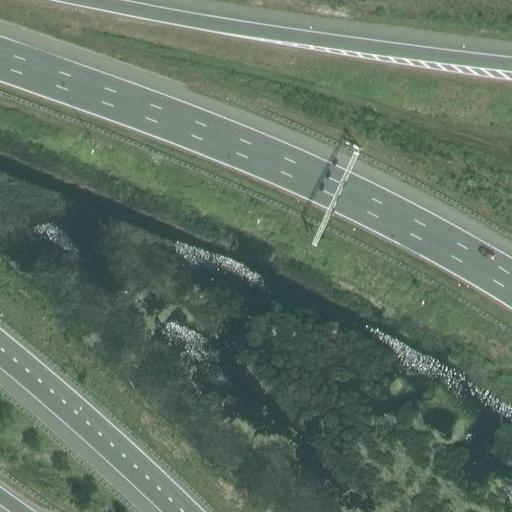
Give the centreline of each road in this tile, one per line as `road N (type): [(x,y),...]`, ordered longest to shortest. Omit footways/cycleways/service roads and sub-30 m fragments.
road 1 (motorway): [(511,282),(241,144),(0,66)]
road 2 (motorway): [(511,64),(86,0)]
road 3 (motorway): [(0,351),(181,511)]
